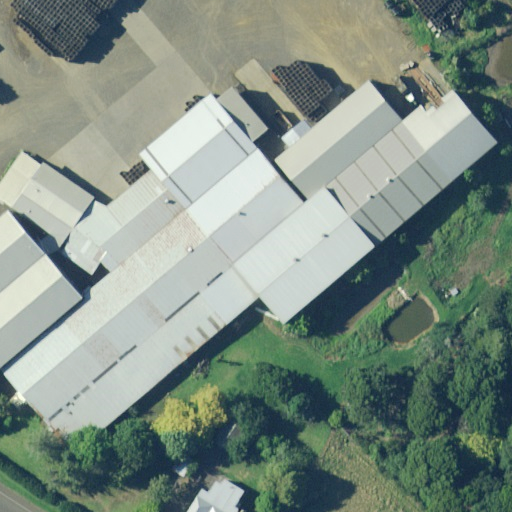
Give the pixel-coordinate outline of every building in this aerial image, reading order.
[(5,360),(70,438),(267,275),(298,311),(511,133),(511,132),(460,70),(410,112),(374,70),(275,153),(212,77),(133,143),(152,166),(86,220),(122,263),(5,360)] [(23,141),(0,172),(0,185),(63,231),(92,191),(23,141)] [(12,204),(0,213),(0,357),(83,287),(12,204)] [(250,428),(232,415),(213,440),(231,454),(250,428)] [(196,459),(183,451),(172,469),(185,477),(196,459)] [(241,511),(252,495),(221,476),(210,493),(204,489),(189,511),(241,511)]
